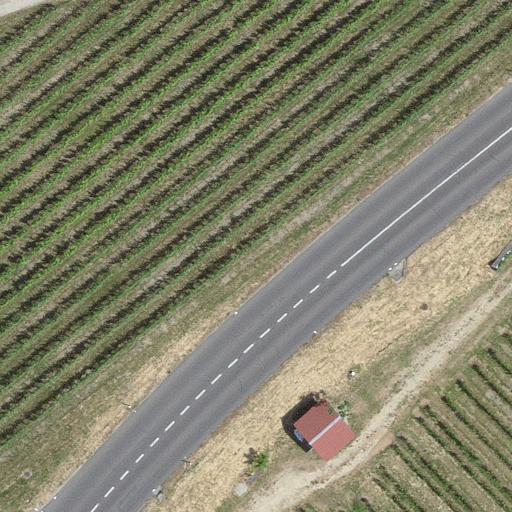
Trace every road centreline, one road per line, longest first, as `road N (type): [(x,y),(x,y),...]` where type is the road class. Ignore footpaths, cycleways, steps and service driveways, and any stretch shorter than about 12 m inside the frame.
road 1 (tertiary): [(511,129),(261,335),(91,511)]
road 2 (track): [(265,511),(297,482),(333,468),(368,440),(511,277)]
